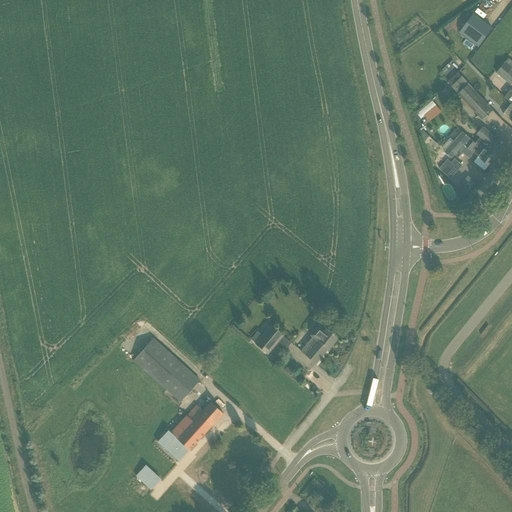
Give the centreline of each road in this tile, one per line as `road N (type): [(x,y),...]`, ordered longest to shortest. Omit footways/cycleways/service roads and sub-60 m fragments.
road 1 (secondary): [(388,414),(406,246)]
road 2 (secondary): [(392,247),(365,411)]
road 3 (secondary): [(392,158),(357,0)]
road 4 (unclassified): [(33,511),(0,362)]
road 5 (residential): [(406,246),(473,237),(511,200)]
